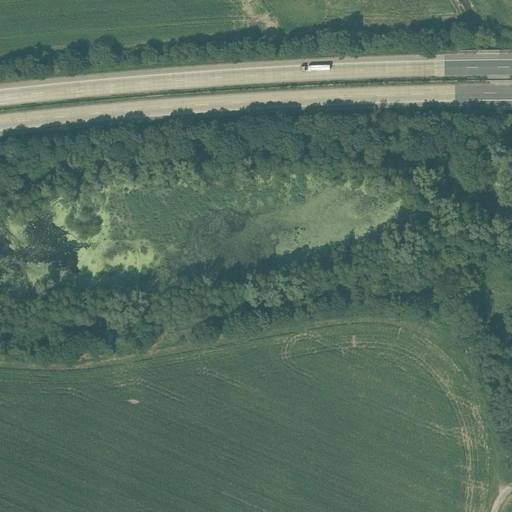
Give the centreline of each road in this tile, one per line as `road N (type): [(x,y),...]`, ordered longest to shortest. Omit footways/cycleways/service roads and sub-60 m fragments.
road 1 (motorway): [(511,67),(251,76),(0,98)]
road 2 (motorway): [(0,123),(239,102),(511,93)]
